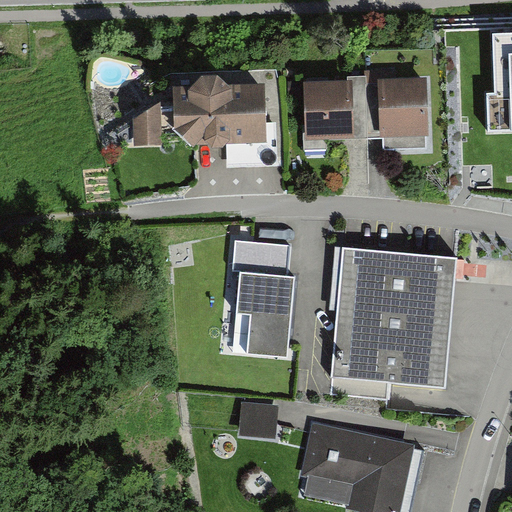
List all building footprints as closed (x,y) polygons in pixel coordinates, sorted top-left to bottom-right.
[(511,34),(494,35),(496,94),(488,94),(489,133),(511,132),(511,34)] [(191,79),(174,80),(175,123),(192,139),(268,137),(266,77),(230,78),(218,64),(202,65),(191,79)] [(428,72),(379,73),(381,133),(430,131),(428,72)] [(353,75),(304,76),(306,135),(355,133),(353,75)] [(162,98),(134,114),(135,144),(163,143),(162,98)] [(240,266),(288,270),(290,241),(235,237),(233,265),(240,266)] [(345,247),(343,247),(337,324),(333,377),(390,381),(446,386),(455,279),(456,269),(456,259),(457,256),(454,256),(345,247)] [(456,269),(455,279),(464,279),(465,270),(466,260),(456,259),(456,269)] [(289,351),(295,270),(288,270),(240,266),(237,308),(252,309),(248,348),(289,351)] [(390,381),(333,377),(331,395),(388,400),(390,381)] [(392,402),(425,405),(426,393),(393,390),(392,402)] [(279,403),(242,400),(239,432),(276,435),(279,403)] [(400,511),(415,440),(313,420),(302,472),(354,482),(349,507),(375,511),(400,511)]
